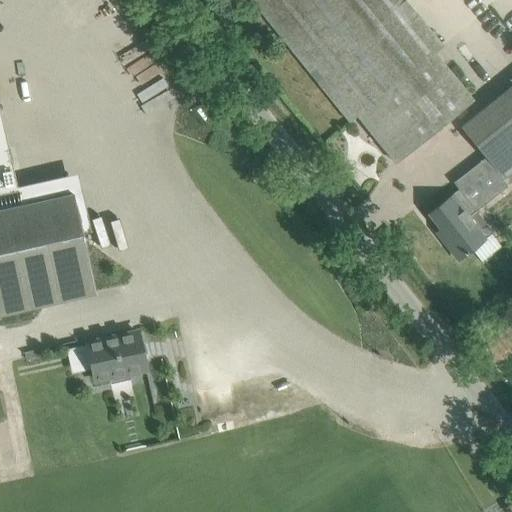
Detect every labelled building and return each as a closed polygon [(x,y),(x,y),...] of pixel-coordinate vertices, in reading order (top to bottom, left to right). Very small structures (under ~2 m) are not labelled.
[(251,0),(350,122),(358,116),(395,163),(411,150),(474,99),(435,52),(444,44),(408,0),(251,0)] [(511,86),(462,128),(485,157),(502,178),(511,170),(511,86)] [(502,178),(485,157),(454,183),(461,192),(457,195),(455,193),(430,213),(450,240),(446,243),(459,259),(485,238),(493,233),(476,211),(508,186),(502,178)] [(0,313),(93,293),(71,194),(0,209),(0,313)] [(95,380),(109,377),(111,383),(130,379),(129,373),(146,369),(138,332),(87,343),(95,380)]
